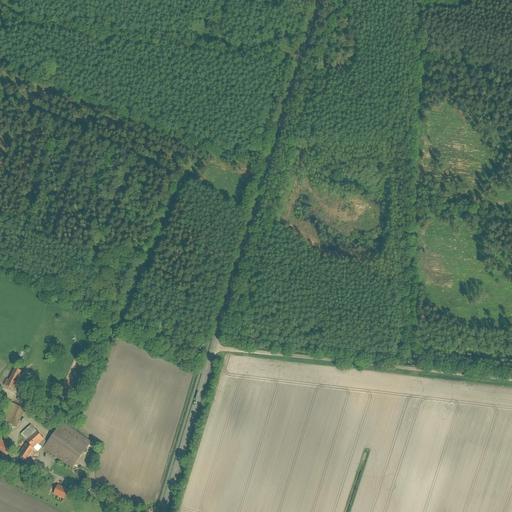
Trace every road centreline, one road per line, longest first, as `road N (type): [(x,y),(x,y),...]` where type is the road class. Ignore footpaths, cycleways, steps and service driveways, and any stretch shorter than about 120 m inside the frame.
road 1 (tertiary): [(214,348),(320,0)]
road 2 (unclassified): [(214,348),(511,379)]
road 3 (track): [(0,92),(255,212)]
road 4 (tertiary): [(162,511),(214,348)]
